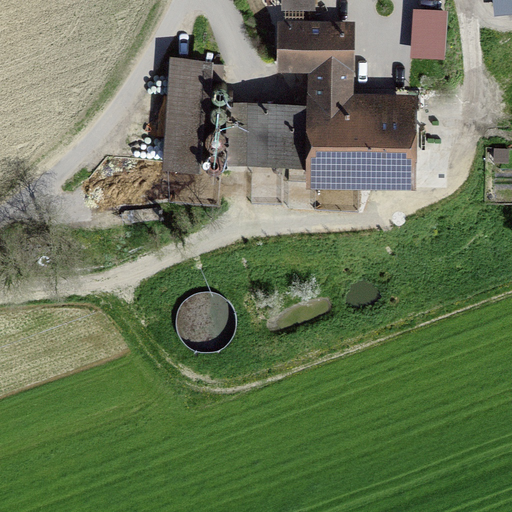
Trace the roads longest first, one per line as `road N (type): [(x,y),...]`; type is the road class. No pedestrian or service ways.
road 1 (track): [(0,293),(102,281),(212,236),(370,216),(432,192),(452,177),(470,130),(463,0)]
road 2 (track): [(184,0),(131,97),(69,164),(0,215)]
